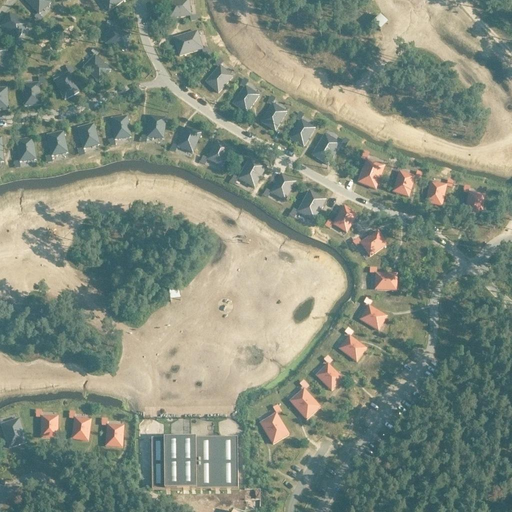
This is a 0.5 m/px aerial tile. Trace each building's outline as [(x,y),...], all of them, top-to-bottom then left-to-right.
[(51,3),(47,0),(24,0),(39,15),(51,3)] [(101,0),(109,11),(125,0),(101,0)] [(189,0),(168,3),(170,19),(191,17),(189,0)] [(27,25),(9,14),(0,27),(18,39),(27,25)] [(106,45),(126,51),(131,36),(111,29),(106,45)] [(197,32),(174,39),(179,57),(203,50),(197,32)] [(84,68),(99,83),(111,71),(95,57),(84,68)] [(220,67),(206,83),(218,94),(232,78),(220,67)] [(54,82),(65,101),(79,93),(69,74),(54,82)] [(23,86),(25,107),(41,106),(39,84),(23,86)] [(246,87),(233,105),(247,114),(259,97),(246,87)] [(0,89),(0,111),(9,111),(7,89),(0,89)] [(273,105),(261,123),(275,132),(287,114),(273,105)] [(131,138),(128,117),(111,120),(115,141),(131,138)] [(164,140),(166,119),(150,117),(147,138),(164,140)] [(301,121),(290,139),(304,148),(315,130),(301,121)] [(99,145),(94,125),(78,129),(84,150),(99,145)] [(193,154),(201,134),(186,128),(178,148),(193,154)] [(68,154),(63,133),(47,136),(52,157),(68,154)] [(329,166),(341,145),(325,135),(312,156),(329,166)] [(36,161),(33,139),(17,142),(20,163),(36,161)] [(222,168),(232,148),(217,141),(208,160),(222,168)] [(250,158),(238,180),(255,189),(267,168),(250,158)] [(367,161),(358,184),(376,190),(385,168),(367,161)] [(400,173),(393,193),(409,198),(415,178),(400,173)] [(285,202),(296,183),(281,175),(271,194),(285,202)] [(431,183),(426,204),(442,207),(447,186),(431,183)] [(310,192),(298,213),(314,222),(326,201),(310,192)] [(469,193),(465,214),(481,217),(485,196),(469,193)] [(347,234),(358,216),(344,207),(333,225),(347,234)] [(370,258),(388,245),(378,232),(361,244),(370,258)] [(375,291),(396,292),(397,275),(376,274),(375,291)] [(360,321),(379,332),(387,318),(369,307),(360,321)] [(340,350),(357,363),(367,350),(350,337),(340,350)] [(316,377),(332,392),(343,380),(328,365),(316,377)] [(290,403),(306,421),(320,408),(304,390),(290,403)] [(260,424),(273,445),(289,436),(276,415),(260,424)] [(42,418),(41,439),(58,439),(58,418),(42,418)] [(75,419),(72,440),(88,442),(91,421),(75,419)] [(1,426),(9,449),(27,443),(19,420),(1,426)] [(107,426),(106,447),(122,449),(124,427),(107,426)] [(238,439),(152,440),(152,491),(238,491),(238,439)] [(261,510),(260,489),(244,489),(245,510),(261,510)]
